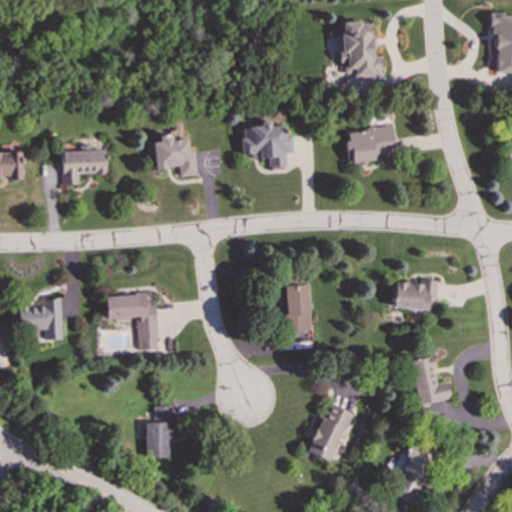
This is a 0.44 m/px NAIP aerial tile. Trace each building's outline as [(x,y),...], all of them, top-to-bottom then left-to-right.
[(511,14),(492,14),(492,72),(511,72),(511,14)] [(338,23),(340,75),(380,74),(379,55),(371,56),(370,21),(338,23)] [(284,166),(284,153),(291,153),(290,136),(283,136),(283,125),(268,126),(268,120),(258,120),(258,126),(239,127),(240,154),(257,153),(257,158),(266,158),(266,167),(284,166)] [(343,130),(346,162),(393,158),(391,126),(343,130)] [(176,176),(194,175),(192,151),(186,152),(183,127),(171,128),(171,134),(157,135),(157,141),(150,142),(152,169),(176,167),(176,176)] [(59,184),(76,183),(76,174),(104,173),(103,150),(59,151),(59,184)] [(0,152),(0,178),(7,178),(7,180),(19,179),(18,152),(0,152)] [(430,309),(430,300),(435,300),(436,280),(418,279),(418,283),(393,282),(392,308),(430,309)] [(307,284),(283,285),(286,351),(310,349),(307,284)] [(103,319),(134,318),(135,351),(155,350),(152,294),(103,296),(103,319)] [(59,339),(58,298),(40,298),(41,306),(16,306),(16,329),(42,328),(42,339),(59,339)] [(406,361),(416,405),(448,397),(445,382),(436,384),(430,356),(406,361)] [(305,451),(329,462),(350,413),(326,403),(305,451)] [(168,405),(151,406),(152,422),(144,422),(144,457),(169,457),(168,405)] [(407,457),(389,494),(410,504),(433,457),(409,445),(404,456),(407,457)]
